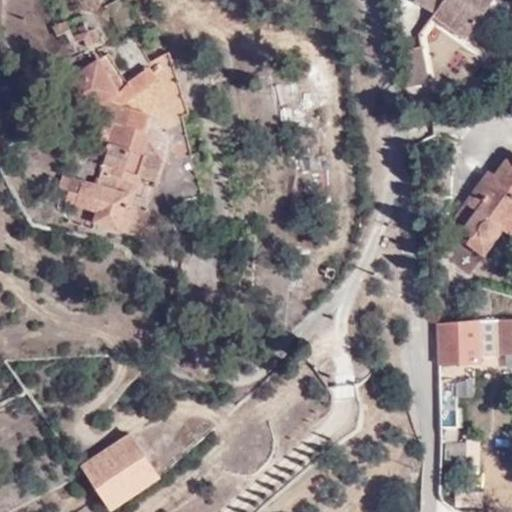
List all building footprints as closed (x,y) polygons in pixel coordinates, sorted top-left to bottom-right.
[(415,0),(415,1),(434,15),(445,0),(415,0)] [(511,0),(445,0),(434,15),(464,37),(490,0),(511,0)] [(74,40),(63,21),(48,30),(59,45),(66,41),(73,51),(86,43),(90,51),(101,44),(94,31),(74,40)] [(429,80),(422,45),(395,52),(404,86),(429,80)] [(170,54),(147,63),(137,67),(155,104),(180,89),(170,54)] [(130,89),(107,55),(65,82),(87,119),(108,141),(101,170),(94,184),(59,173),(56,188),(60,191),(59,199),(94,209),(91,223),(148,241),(153,218),(150,217),(152,204),(142,201),(142,197),(128,194),(135,175),(151,182),(157,163),(139,155),(145,138),(143,132),(127,127),(128,112),(120,109),(121,96),(130,89)] [(511,155),(507,162),(501,158),(490,174),(483,171),(451,215),(460,224),(458,228),(466,236),(461,243),(477,257),(511,211),(511,155)] [(178,249),(156,245),(153,266),(173,269),(178,249)] [(443,272),(428,272),(428,291),(443,292),(443,272)] [(511,302),(503,302),(502,318),(511,317),(511,302)] [(477,319),(435,322),(436,367),(477,365),(477,319)] [(501,353),(502,319),(487,320),(487,354),(501,353)] [(511,319),(502,319),(501,353),(511,353),(511,319)] [(57,371),(35,339),(3,360),(26,392),(57,371)] [(454,386),(437,386),(436,425),(454,424),(454,386)] [(482,419),(482,428),(504,429),(504,420),(482,419)] [(153,476),(130,435),(81,464),(107,506),(153,476)] [(456,441),(434,441),(434,461),(456,461),(456,441)]
